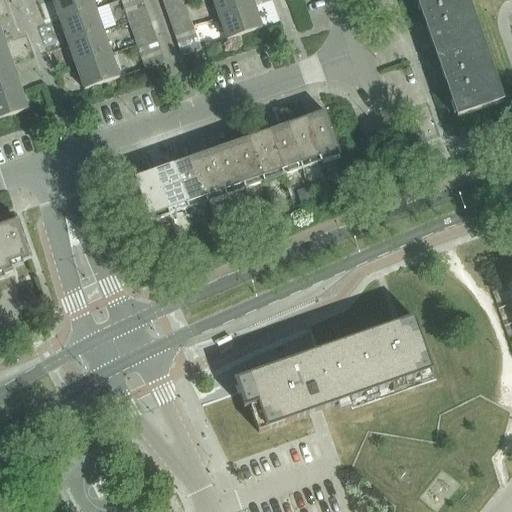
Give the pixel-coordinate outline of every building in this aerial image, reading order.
[(53,0),(61,22),(95,10),(91,0),(53,0)] [(137,1),(134,0),(121,0),(124,8),(132,12),(137,1)] [(162,0),(166,12),(170,11),(174,0),(162,0)] [(254,6),(252,0),(213,0),(219,18),(254,6)] [(415,0),(424,24),(435,55),(482,39),(468,0),(415,0)] [(132,12),(146,19),(149,18),(145,5),(137,1),(132,12)] [(254,6),(219,18),(227,41),(262,29),(254,6)] [(61,22),(69,45),(103,33),(95,10),(61,22)] [(195,34),(191,21),(188,22),(181,37),(192,42),(195,34)] [(111,55),(103,33),(69,45),(77,67),(111,55)] [(182,57),(185,56),(192,42),(181,37),(178,44),(182,57)] [(153,46),(139,39),(136,40),(140,53),(147,57),(153,46)] [(435,55),(446,87),(457,119),(504,103),(482,39),(435,55)] [(0,68),(12,64),(4,42),(0,43),(0,68)] [(153,46),(147,57),(162,64),(165,63),(160,50),(153,46)] [(77,67),(85,91),(120,79),(111,55),(77,67)] [(12,64),(0,68),(0,94),(20,87),(12,64)] [(0,94),(0,120),(28,111),(20,87),(0,94)] [(306,120),(321,163),(341,156),(326,113),(306,120)] [(321,163),(306,120),(287,126),(302,170),(321,163)] [(302,170),(287,126),(268,133),(284,176),(302,170)] [(284,176),(268,133),(249,139),(265,183),(284,176)] [(265,183),(249,139),(230,146),(246,190),(265,183)] [(246,190),(230,146),(211,153),(227,196),(246,190)] [(227,196),(211,153),(193,159),(208,203),(227,196)] [(208,203),(193,159),(174,166),(189,210),(208,203)] [(155,172),(170,216),(189,210),(174,166),(155,172)] [(150,223),(170,216),(155,172),(135,179),(150,223)] [(329,184),(317,188),(321,199),(333,195),(329,184)] [(309,188),(297,192),(302,206),(314,202),(309,188)] [(0,277),(13,273),(11,267),(32,260),(18,221),(0,227),(0,277)] [(402,331),(389,336),(361,345),(334,355),(312,362),(310,356),(309,356),(289,363),(277,367),(243,379),(247,390),(246,390),(247,393),(251,405),(249,406),(250,409),(259,434),(268,431),(310,416),(324,411),(331,409),(338,406),(349,402),(350,402),(351,402),(365,397),(378,392),(392,387),(405,383),(420,378),(432,373),(434,373),(420,334),(415,319),(401,323),(400,324),(402,331)] [(405,443),(425,442),(424,419),(404,420),(405,443)]
